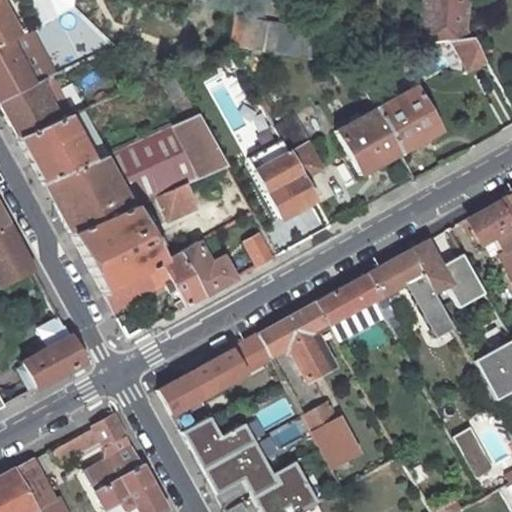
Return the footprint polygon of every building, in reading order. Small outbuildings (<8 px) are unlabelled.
[(0,0),(0,44),(8,41),(26,31),(36,26),(25,0),(0,0)] [(25,0),(36,26),(72,7),(72,0),(25,0)] [(422,0),(417,45),(449,41),(472,38),(466,29),(470,0),(422,0)] [(253,19),(233,16),(228,46),(229,46),(309,59),(313,29),(252,21),(253,19)] [(26,31),(8,41),(0,44),(0,100),(34,85),(42,80),(51,76),(26,31)] [(466,71),(484,61),(472,38),(449,41),(466,71)] [(227,74),(239,67),(229,46),(228,46),(216,51),(227,74)] [(45,86),(42,80),(34,85),(0,100),(0,109),(16,139),(58,120),(44,88),(45,86)] [(412,87),(373,109),(398,154),(437,132),(413,89),(412,87)] [(90,119),(85,108),(58,120),(16,139),(40,182),(90,160),(77,137),(82,134),(77,126),(87,121),(90,119)] [(358,176),(398,154),(373,109),(333,131),(358,176)] [(155,197),(184,184),(224,166),(195,115),(180,121),(132,142),(106,154),(90,160),(40,182),(69,235),(103,220),(130,208),(155,197)] [(292,115),(272,127),(287,152),(301,179),(320,169),(300,133),(302,132),(292,115)] [(280,219),(313,200),(301,179),(287,152),(253,171),(280,219)] [(194,208),(184,184),(155,197),(166,221),(194,208)] [(511,192),(496,202),(511,230),(511,192)] [(511,230),(496,202),(466,218),(480,244),(492,237),(500,251),(496,253),(511,283),(511,230)] [(159,263),(130,208),(103,220),(69,235),(102,295),(159,263)] [(0,287),(31,269),(7,226),(0,229),(0,287)] [(247,250),(255,267),(270,259),(257,234),(242,242),(247,250)] [(208,264),(196,242),(179,252),(203,296),(233,279),(224,263),(221,257),(208,264)] [(432,293),(447,284),(455,298),(459,306),(484,293),(462,253),(437,267),(424,242),(408,250),(432,293)] [(382,295),(404,284),(411,295),(412,295),(435,336),(451,327),(439,307),(432,293),(408,250),(364,275),(377,298),(373,300),(383,317),(396,341),(406,335),(401,326),(399,327),(382,295)] [(169,280),(183,307),(203,296),(179,252),(159,263),(102,295),(112,312),(169,280)] [(364,275),(313,303),(325,325),(330,333),(336,344),(383,317),(373,300),(377,298),(364,275)] [(455,298),(447,284),(432,293),(439,307),(455,298)] [(313,303),(256,335),(268,357),(285,347),(304,381),(321,372),(327,369),(312,343),(320,339),(330,333),(325,325),(313,303)] [(29,392),(82,362),(62,326),(57,316),(34,328),(46,348),(20,363),(20,364),(27,375),(21,378),(29,392)] [(256,335),(155,390),(168,415),(187,404),(186,403),(197,396),(198,398),(241,375),(238,368),(259,356),(263,363),(269,359),(268,357),(256,335)] [(472,366),(494,405),(511,394),(511,342),(490,355),(472,366)] [(325,402),(300,415),(310,433),(318,448),(334,478),(352,467),(347,459),(356,454),(355,453),(336,419),(335,419),(325,402)] [(112,414),(50,448),(59,466),(73,459),(101,511),(161,511),(164,511),(112,414)] [(240,480),(257,511),(297,511),(309,506),(314,503),(291,463),(282,467),(269,475),(251,442),(241,424),(218,437),(207,417),(179,433),(188,449),(193,446),(197,453),(192,456),(213,495),(240,480)] [(467,429),(451,438),(475,478),(491,469),(467,429)] [(398,457),(388,462),(396,477),(406,471),(398,457)] [(64,511),(58,498),(53,501),(30,459),(12,469),(35,511),(64,511)] [(0,475),(0,511),(35,511),(12,469),(0,475)] [(452,496),(428,508),(430,511),(455,511),(460,510),(452,496)]
